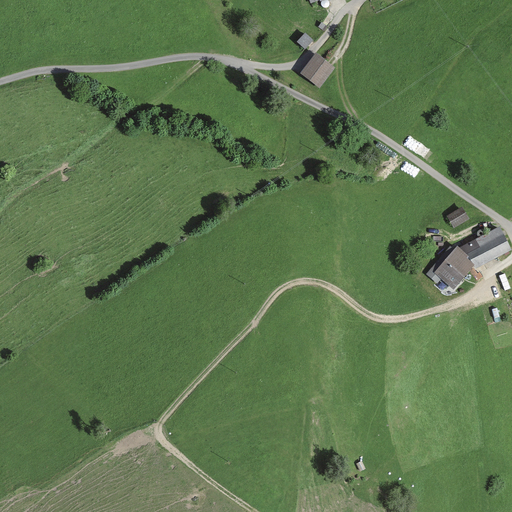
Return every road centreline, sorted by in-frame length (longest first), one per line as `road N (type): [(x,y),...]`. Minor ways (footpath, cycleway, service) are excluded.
road 1 (track): [(257,511),(160,439),(170,413),(288,289),(333,281),(386,323),(487,284),(511,263)]
road 2 (track): [(511,228),(366,129),(208,53),(0,82)]
road 3 (track): [(219,58),(293,65),(345,7),(369,0)]
